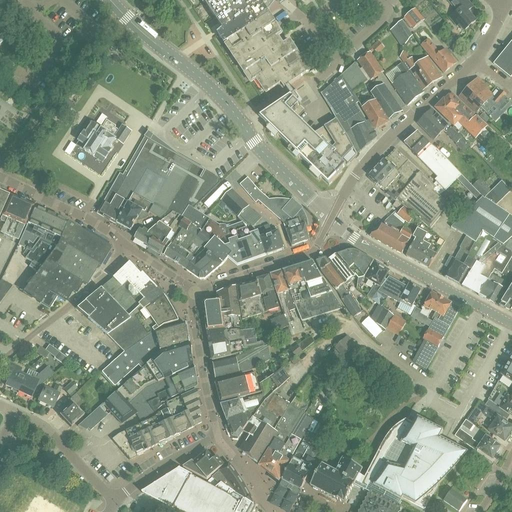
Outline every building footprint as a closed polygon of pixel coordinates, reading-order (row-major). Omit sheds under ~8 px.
[(0,0),(0,17),(8,9),(0,0)] [(202,0),(204,3),(206,1),(225,30),(219,34),(251,83),(257,79),(266,93),(281,83),(284,88),(309,71),(290,42),(284,46),(278,37),(282,35),(266,11),(275,0),(276,0),(280,3),(282,0),(300,0),(302,2),(305,0),(202,0)] [(465,31),(476,22),(468,12),(473,7),(466,0),(448,0),(458,11),(450,18),(457,26),(460,24),(465,31)] [(425,20),(416,9),(410,14),(405,18),(414,29),(425,20)] [(412,36),(402,20),(396,26),(407,43),(412,36)] [(504,47),(502,52),(511,56),(511,38),(509,37),(506,42),(504,47)] [(444,74),(457,63),(446,50),(441,54),(430,40),(422,46),(444,74)] [(378,54),(385,47),(379,42),(372,48),(378,54)] [(423,90),(442,78),(428,57),(416,65),(412,58),(409,60),(404,51),(400,57),(409,70),(410,70),(423,90)] [(372,81),(384,72),(370,52),(358,61),(372,81)] [(321,93),(321,94),(330,109),(336,120),(337,119),(339,123),(357,154),(358,153),(358,154),(359,154),(376,139),(375,138),(372,132),(368,122),(367,123),(355,105),(359,103),(353,93),(369,81),(356,63),(355,64),(349,69),(341,76),(337,80),(329,87),(328,88),(322,93),(321,93)] [(399,79),(415,100),(425,93),(403,63),(397,67),(404,76),(399,79)] [(466,91),(482,106),(486,110),(493,103),(495,105),(496,104),(497,105),(498,105),(502,109),(510,99),(506,95),(502,91),(495,99),(485,90),(488,87),(478,78),(466,91)] [(415,100),(399,79),(392,84),(408,105),(415,100)] [(376,100),(388,120),(402,111),(384,84),(371,92),(376,101),(376,100)] [(280,102),(275,106),(269,109),(264,113),(259,117),(264,122),(268,126),(267,128),(277,138),(279,136),(290,147),(288,149),(292,153),(298,159),(300,157),(309,166),(311,168),(309,170),(320,180),(321,178),(324,181),(329,186),(338,176),(342,172),(341,171),(346,166),(344,164),(348,160),(350,163),(355,158),(357,156),(357,154),(339,123),(337,119),(336,120),(313,134),(308,129),(297,118),(304,110),(296,102),(299,100),(294,94),(297,92),(297,91),(294,93),(290,95),(280,102)] [(482,106),(466,91),(460,97),(476,113),(482,106)] [(452,94),(445,101),(455,111),(458,109),(465,116),(464,116),(471,123),(466,128),(476,138),(487,127),(452,94)] [(57,114),(63,119),(74,104),(67,99),(57,114)] [(376,100),(376,101),(363,109),(375,129),(375,130),(389,122),(388,120),(376,100)] [(455,111),(445,101),(444,100),(436,109),(454,127),(459,122),(466,128),(471,123),(464,116),(465,116),(458,109),(455,111)] [(432,110),(425,117),(441,133),(449,126),(432,110)] [(441,133),(425,117),(418,124),(434,140),(441,133)] [(87,134),(86,133),(85,133),(79,142),(80,142),(77,146),(85,151),(94,158),(95,157),(103,163),(105,159),(106,159),(112,150),(110,149),(116,139),(124,145),(132,133),(123,127),(119,132),(115,128),(116,127),(107,121),(101,130),(93,124),(87,134)] [(467,143),(452,128),(446,133),(462,149),(467,143)] [(481,265),(511,238),(511,216),(496,206),(510,191),(502,182),(485,199),(463,176),(440,152),(430,145),(417,132),(404,145),(438,178),(435,181),(445,191),(457,180),(478,201),(451,228),(466,237),(460,248),(461,249),(457,255),(466,260),(462,269),(456,266),(454,271),(449,269),(445,277),(462,287),(477,262),(481,265)] [(195,165),(149,139),(125,181),(120,179),(101,214),(131,231),(137,220),(147,219),(150,212),(162,219),(167,214),(190,175),(194,179),(185,187),(200,203),(231,173),(211,152),(194,169),(193,169),(195,165)] [(389,162),(388,163),(395,171),(397,173),(408,161),(397,150),(388,159),(389,160),(389,162)] [(395,171),(388,163),(384,160),(383,162),(382,161),(378,166),(379,166),(374,171),(374,170),(370,175),(369,177),(380,187),(395,171)] [(397,173),(395,171),(380,187),(387,192),(385,194),(396,202),(396,201),(421,172),(408,161),(397,173)] [(262,169),(255,175),(261,182),(268,176),(262,169)] [(396,201),(401,204),(404,207),(418,219),(420,221),(428,228),(428,227),(430,229),(446,209),(428,192),(434,186),(421,172),(396,201)] [(277,199),(270,199),(259,190),(248,177),(240,184),(256,203),(259,200),(284,224),(292,246),(308,241),(309,240),(307,228),(308,227),(307,223),(307,219),(305,216),(304,212),(302,209),(302,208),(293,200),(292,200),(285,199),(277,199)] [(491,193),(480,181),(474,187),(485,198),(491,193)] [(232,190),(221,201),(238,217),(249,206),(232,190)] [(0,216),(8,197),(0,192),(0,216)] [(3,225),(0,232),(7,235),(22,202),(19,200),(18,201),(10,197),(2,216),(2,215),(0,220),(1,221),(5,223),(4,226),(3,225)] [(455,200),(448,207),(456,214),(462,207),(455,200)] [(22,202),(7,235),(14,238),(18,240),(24,226),(25,225),(24,225),(32,207),(24,203),(22,202)] [(386,222),(376,232),(370,237),(393,249),(397,243),(405,229),(406,221),(409,224),(415,217),(404,207),(401,204),(398,209),(395,211),(386,222)] [(266,255),(255,236),(252,237),(243,223),(225,229),(225,226),(220,225),(188,207),(182,217),(184,218),(202,229),(207,233),(214,237),(204,249),(196,258),(187,271),(200,280),(205,280),(223,265),(229,258),(238,266),(266,255)] [(20,241),(18,246),(24,248),(29,242),(32,245),(37,238),(39,239),(25,258),(31,263),(29,267),(37,273),(39,269),(51,253),(52,253),(56,248),(57,244),(61,236),(67,222),(51,215),(50,215),(47,213),(43,211),(39,209),(35,209),(35,208),(34,208),(27,224),(24,232),(20,241)] [(164,245),(167,240),(168,239),(168,238),(172,231),(178,223),(176,221),(180,215),(173,212),(160,223),(149,233),(144,229),(143,231),(140,230),(135,239),(149,247),(154,239),(164,245)] [(184,218),(179,227),(182,230),(165,257),(176,263),(187,271),(196,258),(204,249),(214,237),(207,233),(202,229),(184,218)] [(31,280),(23,291),(32,297),(31,297),(36,301),(40,303),(49,308),(57,297),(65,302),(71,291),(75,294),(82,283),(85,285),(97,266),(100,267),(102,264),(101,264),(107,255),(104,245),(99,241),(97,240),(83,232),(67,222),(61,236),(57,244),(56,248),(52,253),(51,253),(39,269),(37,273),(31,280)] [(428,227),(428,228),(421,241),(416,239),(406,257),(429,269),(445,242),(430,229),(428,227)] [(255,236),(266,255),(284,249),(278,232),(277,232),(276,228),(271,229),(273,234),(260,238),(258,234),(255,236)] [(397,243),(393,249),(402,255),(414,234),(405,229),(397,243)] [(477,262),(462,287),(479,296),(483,288),(484,289),(491,275),(494,269),(503,274),(511,258),(511,238),(481,265),(477,262)] [(170,242),(167,240),(164,245),(154,239),(149,247),(162,255),(170,242)] [(338,254),(337,254),(356,276),(359,279),(364,278),(374,261),(360,253),(355,251),(349,251),(338,254)] [(356,276),(337,254),(329,261),(341,278),(347,285),(352,282),(350,279),(356,276)] [(466,260),(457,255),(455,259),(450,257),(445,266),(449,269),(454,271),(456,266),(462,269),(466,260)] [(341,278),(329,261),(326,258),(318,261),(317,262),(320,270),(339,293),(342,300),(354,317),(362,312),(347,290),(343,285),(342,285),(338,280),(341,278)] [(511,258),(503,274),(511,280),(511,258)] [(313,263),(284,272),(290,291),(292,297),(293,297),(296,296),(298,293),(305,291),(308,301),(315,299),(314,296),(330,289),(331,289),(324,279),(323,280),(313,263)] [(106,335),(162,296),(146,279),(144,281),(128,264),(116,274),(117,275),(75,308),(106,335)] [(372,300),(377,293),(386,282),(384,280),(389,272),(384,269),(384,267),(381,265),(379,266),(377,265),(368,280),(375,284),(374,286),(375,287),(372,291),(367,297),(372,300)] [(290,291),(284,272),(272,276),(278,295),(284,315),(284,316),(290,314),(285,298),(282,296),(281,294),(290,291)] [(505,283),(491,275),(484,289),(483,288),(479,296),(494,304),(503,290),(502,289),(505,283)] [(257,282),(267,312),(279,309),(269,276),(257,279),(257,282)] [(386,282),(377,293),(372,300),(379,305),(384,299),(382,297),(383,295),(400,304),(402,301),(412,306),(421,291),(410,284),(409,285),(407,284),(404,282),(402,285),(389,278),(386,282)] [(0,303),(12,286),(0,280),(0,281),(0,303)] [(267,312),(257,282),(242,285),(241,284),(237,285),(242,320),(267,312)] [(511,285),(499,306),(511,312),(511,285)] [(240,316),(236,287),(217,292),(218,301),(206,302),(204,305),(208,332),(232,328),(231,318),(240,316)] [(296,296),(293,297),(302,321),(343,309),(330,289),(314,296),(315,299),(308,301),(305,291),(298,293),(296,296)] [(422,309),(423,309),(420,314),(427,318),(432,310),(436,312),(432,319),(434,320),(423,339),(426,341),(414,362),(412,361),(412,362),(425,371),(458,311),(456,309),(457,307),(451,304),(452,303),(432,292),(423,308),(422,308),(422,309)] [(163,297),(162,296),(106,335),(109,338),(123,353),(152,333),(162,326),(177,322),(168,305),(163,297)] [(378,319),(376,323),(386,331),(389,326),(394,316),(383,310),(378,319)] [(290,314),(284,316),(287,324),(288,327),(289,328),(295,326),(293,322),(294,322),(290,314)] [(284,316),(284,315),(270,320),(274,332),(280,330),(282,336),(290,333),(288,327),(287,324),(284,316)] [(394,316),(389,326),(394,328),(392,331),(399,335),(406,323),(394,316)] [(152,333),(123,353),(102,373),(115,387),(138,365),(141,368),(160,352),(188,343),(184,323),(152,333)] [(229,344),(237,342),(236,334),(235,330),(208,334),(210,348),(229,344)] [(296,347),(291,351),(296,358),(302,353),(316,342),(312,337),(298,345),(296,347)] [(338,346),(335,349),(343,356),(346,354),(355,345),(348,337),(338,346)] [(237,342),(229,344),(210,348),(213,362),(241,354),(246,353),(264,346),(263,342),(245,346),(244,341),(237,342)] [(191,355),(188,343),(160,352),(141,368),(98,407),(107,416),(110,412),(113,415),(123,405),(125,407),(129,404),(139,394),(146,388),(192,368),(190,355),(191,355)] [(45,359),(49,353),(40,346),(35,352),(42,357),(45,359)] [(216,380),(240,375),(251,372),(272,360),(269,346),(237,357),(237,358),(213,363),(216,380)] [(68,359),(59,352),(54,358),(63,366),(68,359)] [(370,352),(362,362),(367,366),(374,356),(370,352)] [(376,357),(372,363),(376,366),(380,360),(376,357)] [(511,357),(511,359),(508,363),(506,367),(504,371),(502,375),(500,379),(498,382),(496,386),(493,391),(490,396),(488,400),(492,402),(511,416),(511,357)] [(384,372),(389,365),(382,360),(377,367),(384,372)] [(18,392),(26,375),(19,372),(21,368),(10,363),(5,373),(10,376),(5,386),(18,392)] [(139,394),(145,402),(149,407),(153,413),(157,411),(161,407),(160,404),(196,387),(193,367),(192,368),(146,388),(139,394)] [(240,401),(221,406),(233,437),(239,438),(243,431),(245,430),(251,421),(263,405),(266,401),(272,394),(289,378),(281,369),(270,378),(260,385),(262,393),(262,396),(248,399),(248,401),(241,403),(240,401)] [(262,393),(260,393),(255,374),(216,384),(216,385),(217,384),(221,402),(220,402),(221,403),(262,393)] [(26,375),(18,392),(31,398),(39,379),(33,376),(32,378),(26,375)] [(69,396),(77,388),(71,382),(63,389),(69,396)] [(58,394),(61,388),(55,385),(52,392),(43,388),(37,401),(52,408),(59,394),(58,394)] [(172,420),(197,408),(200,407),(196,399),(198,398),(195,390),(165,404),(167,410),(172,420)] [(76,406),(83,400),(77,393),(65,404),(67,407),(59,415),(70,427),(84,415),(76,406)] [(145,402),(139,394),(129,404),(131,407),(138,400),(142,405),(145,402)] [(248,437),(239,450),(258,464),(268,448),(271,444),(277,433),(277,432),(274,431),(285,413),(290,405),(272,394),(266,401),(263,405),(251,421),(245,430),(243,431),(249,435),(248,437)] [(138,400),(131,407),(134,411),(142,405),(138,400)] [(145,402),(142,405),(134,411),(137,416),(149,407),(145,402)] [(123,405),(113,415),(117,420),(127,410),(125,407),(123,405)] [(272,445),(259,466),(270,474),(275,464),(280,456),(291,438),(290,437),(292,435),(305,414),(290,405),(285,413),(274,431),(277,432),(277,433),(271,444),(272,445)] [(102,420),(107,416),(98,407),(94,411),(102,420)] [(149,407),(137,416),(140,422),(153,413),(149,407)] [(200,416),(197,408),(172,420),(179,435),(194,428),(193,427),(201,424),(197,417),(200,416)] [(509,434),(511,429),(511,427),(501,420),(503,418),(488,408),(484,414),(495,422),(489,431),(496,436),(497,435),(504,441),(505,439),(507,440),(510,435),(509,434)] [(121,424),(133,415),(127,410),(117,420),(121,424)] [(159,413),(157,414),(169,440),(179,435),(172,420),(167,410),(159,413)] [(98,423),(102,420),(94,411),(90,414),(98,423)] [(98,423),(90,414),(86,418),(94,427),(98,423)] [(169,440),(157,414),(153,419),(147,421),(158,445),(169,440)] [(275,464),(270,474),(279,481),(280,479),(282,475),(285,470),(303,437),(304,438),(314,420),(305,414),(292,435),(290,437),(291,438),(280,456),(275,464)] [(94,427),(86,418),(81,422),(87,429),(89,431),(94,427)] [(456,465),(464,454),(438,440),(439,438),(443,431),(417,418),(413,424),(406,420),(402,422),(398,424),(395,427),(392,430),(390,432),(387,435),(385,439),(383,442),(365,477),(359,475),(362,468),(343,458),(336,472),(322,465),(311,486),(344,504),(354,485),(370,493),(369,494),(367,495),(368,498),(365,499),(366,502),(362,504),(364,507),(361,508),(361,511),(358,511),(401,511),(401,510),(402,507),(399,506),(403,498),(409,501),(425,509),(437,486),(436,485),(446,475),(456,465)] [(158,445),(147,421),(118,434),(111,440),(119,448),(120,447),(122,451),(122,450),(124,454),(125,454),(126,457),(127,456),(129,460),(144,454),(143,452),(158,445)] [(87,429),(81,422),(77,426),(86,431),(87,429)] [(488,435),(487,437),(486,437),(481,445),(472,440),(473,438),(459,429),(454,436),(476,452),(478,449),(492,458),(496,453),(498,452),(500,449),(499,448),(500,447),(494,442),(496,440),(488,435)] [(280,485),(280,486),(281,487),(285,489),(286,489),(287,489),(287,488),(291,490),(291,491),(291,492),(292,492),(296,495),(297,495),(298,494),(300,490),(301,490),(305,483),(317,460),(320,453),(326,443),(320,440),(315,449),(302,442),(293,458),(282,480),(282,481),(280,485)] [(192,461),(183,467),(183,468),(207,480),(224,466),(217,457),(213,460),(207,452),(194,463),(192,461)] [(229,489),(239,478),(237,475),(228,465),(213,478),(220,486),(228,489),(229,489)] [(228,489),(220,486),(216,489),(180,470),(142,494),(176,511),(249,511),(253,506),(240,497),(229,489),(228,489)] [(105,479),(109,483),(114,479),(110,475),(105,479)] [(239,478),(229,489),(240,497),(253,506),(253,505),(250,499),(244,486),(239,478)] [(458,511),(459,511),(467,501),(452,490),(444,501),(458,511)]
